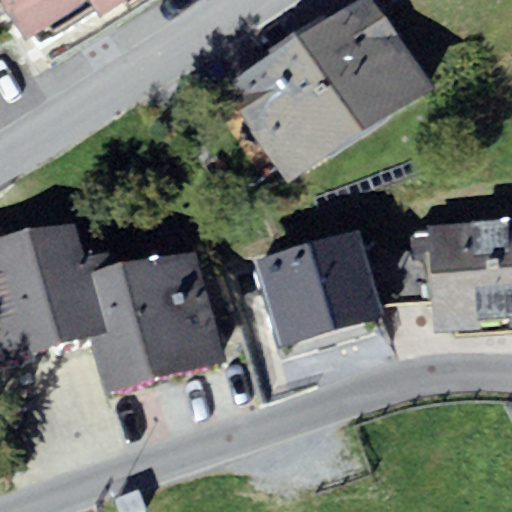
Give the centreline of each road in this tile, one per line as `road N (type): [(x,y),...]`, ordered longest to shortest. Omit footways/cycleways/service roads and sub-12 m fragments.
road 1 (residential): [(511,354),(400,363),(0,501)]
road 2 (residential): [(249,0),(0,157)]
